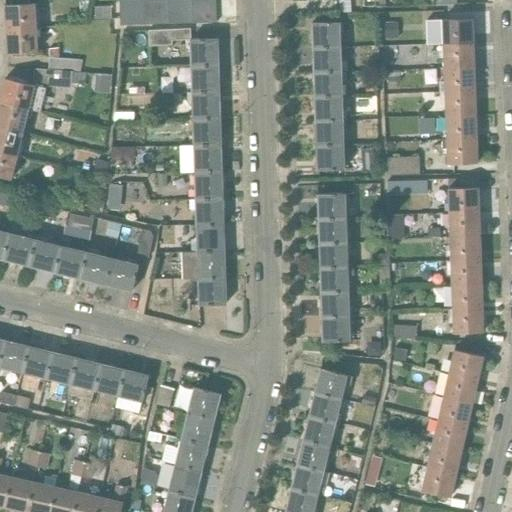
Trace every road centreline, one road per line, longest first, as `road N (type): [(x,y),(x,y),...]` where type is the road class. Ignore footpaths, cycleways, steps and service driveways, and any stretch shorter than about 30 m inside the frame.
road 1 (residential): [(271,366),(259,0)]
road 2 (residential): [(271,366),(0,299)]
road 3 (residential): [(238,511),(271,366)]
